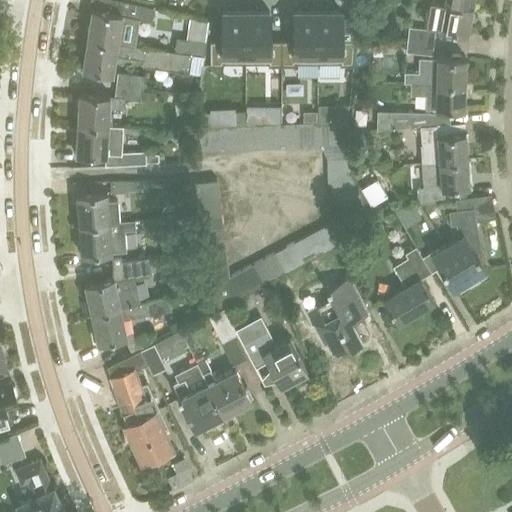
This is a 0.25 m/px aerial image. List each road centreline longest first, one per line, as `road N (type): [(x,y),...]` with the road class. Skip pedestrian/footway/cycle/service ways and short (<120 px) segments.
road 1 (residential): [(27,279),(20,174),(34,13)]
road 2 (residential): [(103,511),(59,411),(27,279)]
road 3 (primary): [(369,424),(199,511)]
road 4 (primary): [(511,339),(369,424)]
road 5 (primary): [(391,468),(511,394)]
